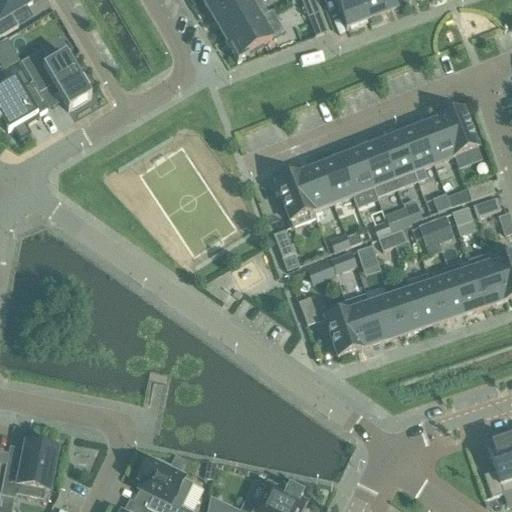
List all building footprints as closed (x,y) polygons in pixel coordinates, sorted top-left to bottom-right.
[(0,0),(0,40),(18,30),(11,19),(32,6),(28,0),(0,0)] [(209,0),(203,4),(214,23),(248,3),(246,0),(209,0)] [(224,42),(259,21),(267,16),(257,0),(252,0),(248,3),(214,23),(224,42)] [(312,0),(299,0),(308,21),(319,17),(312,0)] [(333,0),(346,33),(347,32),(369,23),(359,0),(333,0)] [(359,0),(369,23),(389,15),(383,0),(359,0)] [(383,0),(389,15),(409,8),(406,0),(383,0)] [(224,42),(230,51),(229,52),(237,66),(264,51),(262,48),(272,42),(259,21),(224,42)] [(87,94),(82,86),(83,85),(82,84),(81,85),(66,58),(50,67),(42,53),(21,66),(39,97),(53,89),(68,115),(91,101),(88,96),(89,95),(88,94),(87,94)] [(39,122),(22,93),(30,88),(21,73),(4,83),(0,75),(0,121),(8,136),(13,133),(20,145),(31,138),(26,130),(39,122)] [(439,124),(454,161),(476,153),(477,153),(473,141),(475,140),(470,125),(467,126),(462,114),(461,115),(439,124)] [(419,132),(434,169),(454,161),(439,124),(419,132)] [(419,132),(399,140),(417,186),(425,183),(422,174),(434,169),(419,132)] [(399,140),(379,148),(397,194),(417,186),(399,140)] [(379,148),(359,155),(373,193),(377,202),(397,194),(379,148)] [(338,163),(353,201),(373,193),(359,155),(338,163)] [(318,171),(333,209),(353,201),(338,163),(318,171)] [(298,179),(315,223),(316,223),(314,216),(333,209),(318,171),(298,179)] [(276,187),(275,188),(292,232),(315,223),(298,179),(276,188),(276,187)] [(467,193),(471,205),(494,197),(491,185),(467,193)] [(446,201),(450,212),(461,208),(457,197),(446,201)] [(446,201),(445,199),(432,204),(437,217),(450,212),(446,201)] [(472,211),(476,222),(500,214),(496,203),(472,211)] [(421,223),(417,212),(406,216),(410,227),(421,223)] [(472,225),(468,213),(452,218),(456,230),(472,225)] [(449,232),(444,221),(432,226),(436,237),(449,232)] [(399,222),(387,227),(391,239),(401,235),(403,234),(399,222)] [(373,231),(378,244),(389,239),(391,239),(386,226),(373,231)] [(418,231),(422,242),(436,237),(432,226),(418,231)] [(285,235),(273,239),(282,263),(294,258),(285,235)] [(391,239),(389,239),(394,251),(405,246),(401,235),(391,239)] [(358,238),(347,242),(350,251),(361,247),(358,238)] [(389,239),(378,244),(382,255),(394,251),(389,239)] [(330,246),(334,257),(350,251),(346,240),(330,246)] [(376,266),(371,251),(357,255),(362,271),(376,266)] [(511,252),(489,261),(504,305),(511,302),(511,252)] [(487,256),(467,263),(468,266),(484,312),(504,305),(491,267),(489,261),(487,256)] [(336,263),(340,274),(355,269),(351,257),(336,263)] [(458,270),(448,273),(450,281),(463,319),(484,312),(468,266),(458,270)] [(437,276),(440,285),(430,288),(443,326),(463,319),(450,281),(448,273),(437,276)] [(426,276),(405,283),(409,295),(422,333),(443,326),(430,288),(426,276)] [(389,302),(402,340),(422,333),(409,295),(389,302)] [(368,309),(381,347),(402,340),(389,302),(368,309)] [(298,307),(307,330),(318,326),(315,316),(310,303),(298,307)] [(325,324),(338,362),(361,354),(348,316),(345,306),(315,316),(318,326),(325,324)] [(348,316),(361,354),(381,347),(368,309),(348,316)] [(484,479),(491,502),(511,494),(511,456),(508,446),(487,453),(495,475),(484,479)] [(25,448),(21,471),(6,468),(0,499),(16,503),(18,489),(49,495),(57,454),(25,448)] [(157,464),(155,468),(148,465),(138,486),(142,488),(138,495),(152,502),(147,511),(183,511),(181,511),(193,487),(166,474),(168,470),(157,464)] [(246,505),(241,511),(302,511),(304,509),(299,506),(302,500),(288,493),(285,500),(268,492),(259,511),(246,505)] [(11,511),(14,502),(0,499),(0,511),(11,511)]
